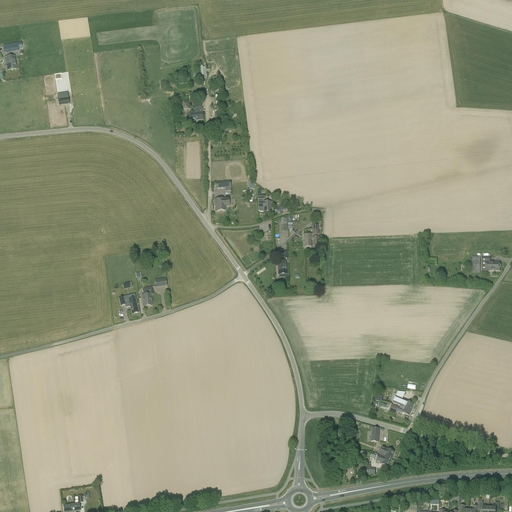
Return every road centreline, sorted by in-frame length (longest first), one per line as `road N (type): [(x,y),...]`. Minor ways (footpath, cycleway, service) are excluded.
road 1 (unclassified): [(0,357),(161,315),(242,276)]
road 2 (unclassified): [(208,227),(154,155),(123,135),(88,129),(0,136)]
road 3 (residential): [(208,227),(321,212),(242,276)]
road 4 (secondary): [(310,498),(511,474)]
road 5 (unclassified): [(411,433),(428,389),(511,262)]
road 6 (unclassified): [(302,414),(283,339),(242,276)]
